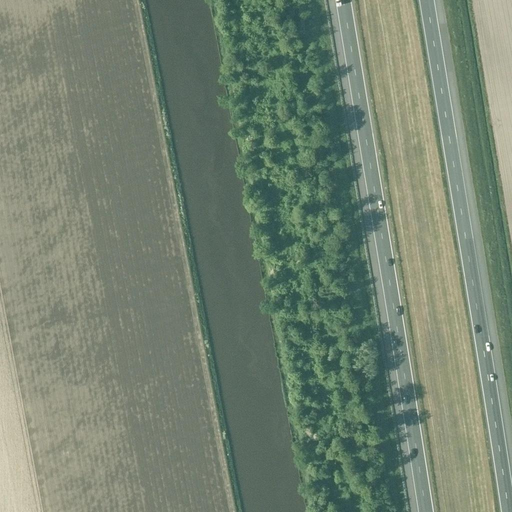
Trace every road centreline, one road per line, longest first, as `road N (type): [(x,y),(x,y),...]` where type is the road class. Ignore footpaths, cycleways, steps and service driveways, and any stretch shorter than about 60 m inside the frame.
road 1 (motorway): [(342,0),(425,511)]
road 2 (motorway): [(508,511),(425,0)]
